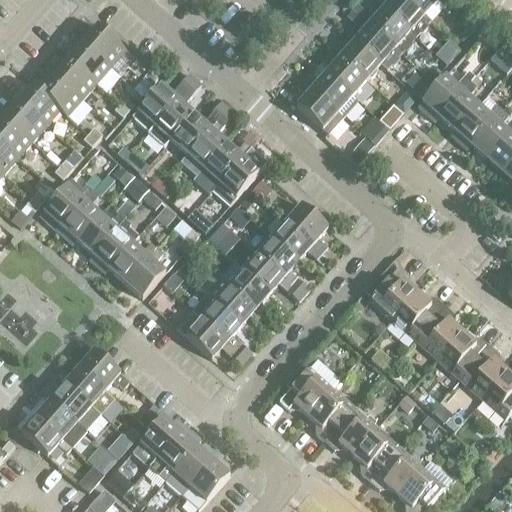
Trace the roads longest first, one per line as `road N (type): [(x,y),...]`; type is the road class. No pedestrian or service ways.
road 1 (residential): [(238,419),(388,235)]
road 2 (residential): [(388,235),(382,217),(239,93)]
road 3 (residential): [(444,261),(473,227),(388,148)]
road 4 (residential): [(239,93),(134,0)]
road 5 (residential): [(238,419),(220,419),(130,341)]
road 6 (residential): [(239,93),(287,39),(248,0)]
